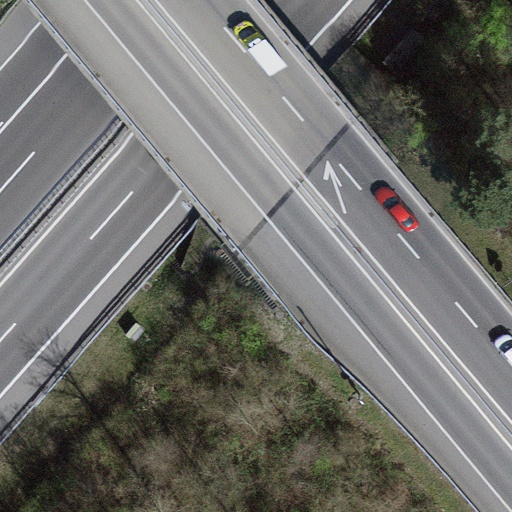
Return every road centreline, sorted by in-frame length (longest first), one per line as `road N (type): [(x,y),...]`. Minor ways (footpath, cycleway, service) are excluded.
road 1 (motorway): [(104,0),(511,488)]
road 2 (motorway): [(511,368),(201,0)]
road 3 (motorway): [(0,347),(305,0)]
road 4 (motorway): [(166,0),(0,189)]
